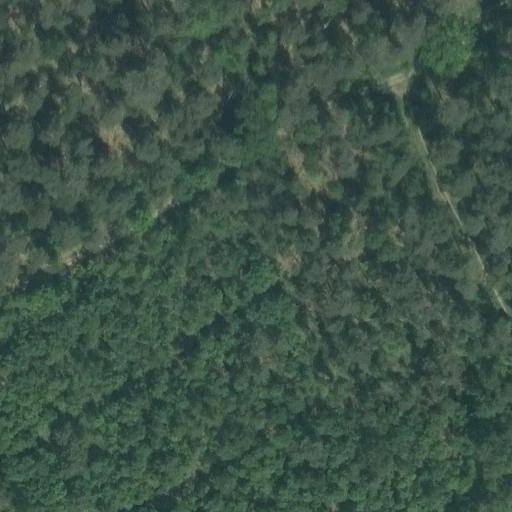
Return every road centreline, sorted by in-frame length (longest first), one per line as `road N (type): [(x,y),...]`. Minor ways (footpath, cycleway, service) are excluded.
road 1 (track): [(0,294),(392,71)]
road 2 (track): [(392,71),(511,326)]
